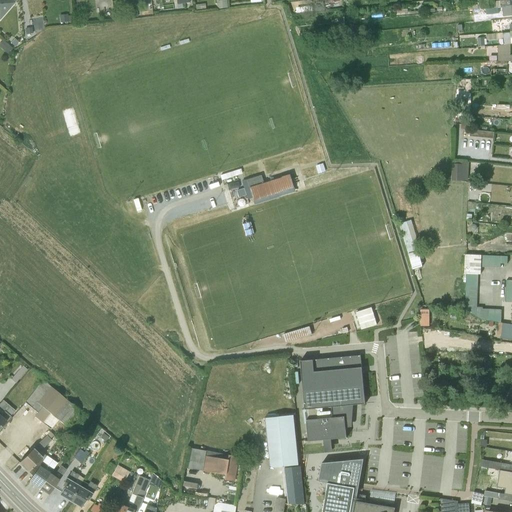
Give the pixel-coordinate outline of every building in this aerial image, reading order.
[(0,0),(0,18),(14,3),(13,3),(15,0),(0,0)] [(511,6),(511,0),(503,0),(500,1),(495,2),(494,0),(477,0),(479,10),(511,6)] [(503,17),(511,16),(511,6),(486,9),(486,15),(503,14),(503,17)] [(511,32),(510,32),(486,35),(487,41),(503,39),(504,45),(511,44),(511,32)] [(2,40),(0,42),(0,48),(7,54),(11,49),(2,40)] [(511,45),(498,46),(498,62),(511,61),(511,55),(511,45)] [(470,136),(494,139),(495,133),(470,130),(470,136)] [(452,181),(467,182),(468,161),(452,161),(452,181)] [(324,164),(316,166),(319,174),(326,172),(324,164)] [(240,169),(219,176),(220,180),(241,174),(240,169)] [(243,189),(235,191),(237,198),(245,196),(246,200),(251,198),(252,201),(266,197),(267,201),(282,196),(281,192),(294,188),(290,175),(262,183),(260,175),(246,180),(241,181),(243,189)] [(248,203),(229,209),(230,213),(249,207),(248,203)] [(412,220),(399,224),(413,269),(423,267),(418,252),(421,251),(412,220)] [(481,274),(481,255),(465,254),(465,274),(481,274)] [(501,264),(507,264),(507,256),(481,255),(481,267),(501,268),(501,264)] [(477,307),(478,274),(466,274),(464,311),(482,320),(501,322),(501,310),(483,309),(483,307),(477,307)] [(372,307),(356,312),(362,329),(377,324),(372,307)] [(431,324),(431,307),(422,307),(422,324),(431,324)] [(511,324),(502,324),(502,323),(498,322),(497,335),(501,336),(501,338),(511,339),(511,324)] [(310,326),(283,334),(286,342),(312,334),(310,326)] [(398,336),(389,336),(389,361),(399,360),(398,336)] [(431,336),(430,348),(444,349),(445,337),(431,336)] [(348,416),(352,416),(353,405),(365,403),(361,355),(300,361),(308,441),(324,439),(325,452),(332,452),(331,439),(347,438),(348,427),(348,416)] [(75,414),(78,410),(42,380),(24,402),(36,413),(34,416),(50,429),(58,420),(65,426),(68,423),(75,414)] [(0,402),(0,425),(1,426),(14,411),(2,400),(0,402)] [(71,425),(77,416),(75,414),(68,423),(71,425)] [(299,465),(294,415),(263,418),(268,468),(299,465)] [(49,439),(53,436),(49,432),(18,463),(31,476),(45,455),(40,450),(51,440),(49,439)] [(189,448),(185,468),(201,471),(225,478),(224,481),(233,482),(237,456),(206,451),(189,448)] [(82,451),(79,449),(73,457),(76,460),(82,451)] [(81,463),(87,455),(82,451),(76,460),(81,463)] [(28,481),(38,488),(49,474),(57,463),(45,455),(31,476),(28,481)] [(351,511),(355,493),(356,487),(361,459),(322,463),(319,481),(328,483),(322,511),(351,511)] [(511,464),(489,460),(488,468),(499,470),(511,471),(511,464)] [(115,466),(109,463),(104,472),(109,476),(115,466)] [(117,465),(110,475),(122,483),(129,472),(117,465)] [(38,488),(48,495),(65,470),(60,466),(53,476),(49,474),(38,488)] [(304,502),(300,466),(284,468),(286,491),(278,490),(273,511),(283,511),(285,504),(304,502)] [(511,471),(499,470),(497,488),(511,490),(511,471)] [(79,486),(83,479),(71,471),(66,478),(65,478),(61,485),(63,487),(59,495),(70,501),(79,486)] [(149,480),(148,484),(159,489),(160,481),(152,473),(149,480)] [(148,484),(149,480),(138,476),(127,503),(122,501),(117,511),(132,511),(133,511),(136,511),(148,484)] [(70,501),(80,507),(85,499),(88,501),(96,486),(89,481),(85,489),(79,486),(70,501)] [(371,490),(370,502),(395,505),(396,493),(371,490)] [(484,494),(473,491),(471,503),(481,505),(484,494)] [(485,497),(483,504),(490,506),(491,497),(511,501),(511,494),(485,491),(484,496),(485,497)] [(394,511),(395,507),(365,502),(366,495),(355,493),(351,511),(394,511)] [(440,498),(441,511),(459,511),(458,504),(457,501),(440,498)] [(233,511),(235,506),(217,502),(213,505),(211,511),(233,511)] [(469,511),(469,503),(458,504),(459,511),(469,511)]
